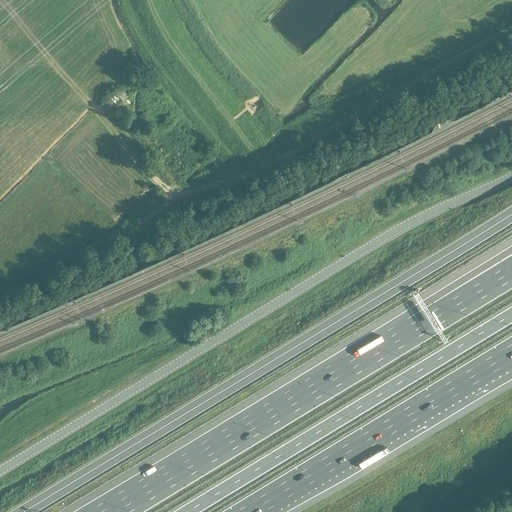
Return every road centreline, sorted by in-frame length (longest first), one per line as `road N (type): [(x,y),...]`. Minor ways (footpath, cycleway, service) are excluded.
road 1 (tertiary): [(0,470),(400,227),(511,176)]
road 2 (motorway): [(186,511),(511,313)]
road 3 (track): [(181,192),(276,160),(511,28)]
road 4 (motorway): [(400,336),(111,511)]
road 5 (motorway): [(251,511),(506,355)]
road 6 (track): [(0,296),(116,238),(181,192)]
road 7 (track): [(215,140),(143,43),(125,0)]
road 8 (motorway): [(511,256),(400,336)]
road 9 (motorway): [(511,269),(400,336)]
